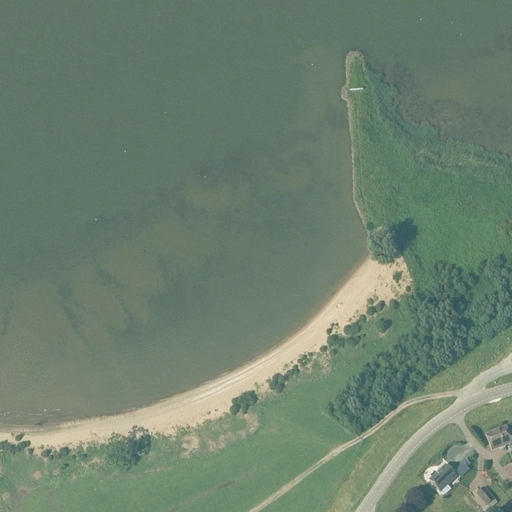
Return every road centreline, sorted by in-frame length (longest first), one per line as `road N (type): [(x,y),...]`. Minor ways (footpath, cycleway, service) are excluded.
road 1 (tertiary): [(362,511),(397,458),(438,420),(511,390)]
road 2 (track): [(366,437),(399,406),(436,393),(486,396)]
